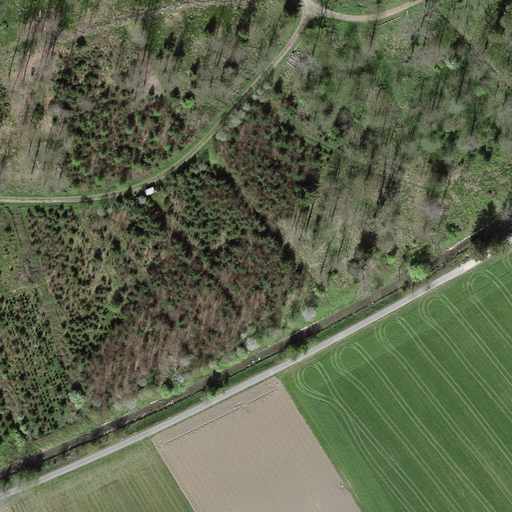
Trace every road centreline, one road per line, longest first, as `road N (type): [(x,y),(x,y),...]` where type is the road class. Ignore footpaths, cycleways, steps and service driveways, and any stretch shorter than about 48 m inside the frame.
road 1 (track): [(511,238),(179,419),(0,497)]
road 2 (track): [(419,0),(367,17),(313,14),(205,138),(135,189),(90,199),(0,198)]
